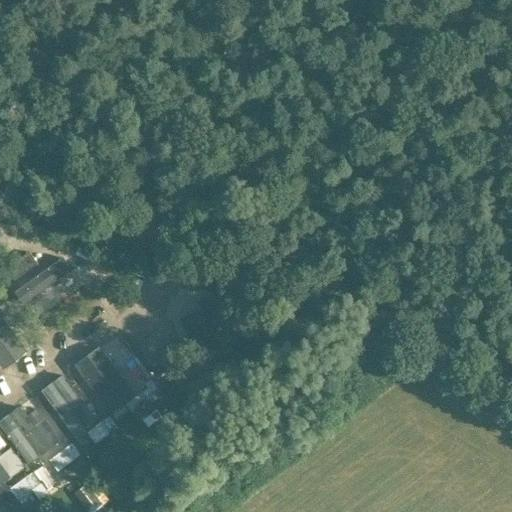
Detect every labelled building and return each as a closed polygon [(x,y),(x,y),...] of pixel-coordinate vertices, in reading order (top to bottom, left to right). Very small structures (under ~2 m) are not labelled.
[(0,248),(8,243),(0,230),(0,248)] [(29,252),(7,269),(15,280),(38,264),(29,252)] [(63,257),(15,292),(17,295),(24,305),(72,270),(63,257)] [(223,300),(182,320),(197,352),(239,332),(223,300)] [(0,317),(0,363),(3,367),(25,351),(0,317)] [(99,348),(76,364),(111,412),(122,405),(118,398),(129,390),(99,348)] [(64,374),(41,391),(77,440),(90,430),(87,426),(97,419),(81,397),(85,394),(76,383),(72,386),(64,374)] [(150,390),(128,406),(134,415),(157,399),(164,394),(154,380),(147,385),(150,390)] [(20,406),(0,421),(0,425),(29,465),(61,441),(37,408),(27,416),(20,406)] [(128,406),(111,418),(118,427),(134,415),(128,406)] [(111,418),(89,434),(95,443),(118,427),(111,418)] [(75,446),(52,462),(59,472),(82,455),(75,446)] [(79,459),(60,472),(73,489),(91,476),(79,459)] [(0,462),(0,510),(1,511),(3,511),(4,511),(18,501),(4,482),(11,477),(0,462)] [(36,474),(13,490),(20,500),(43,484),(36,474)] [(92,479),(75,494),(89,511),(95,511),(109,500),(92,479)]
